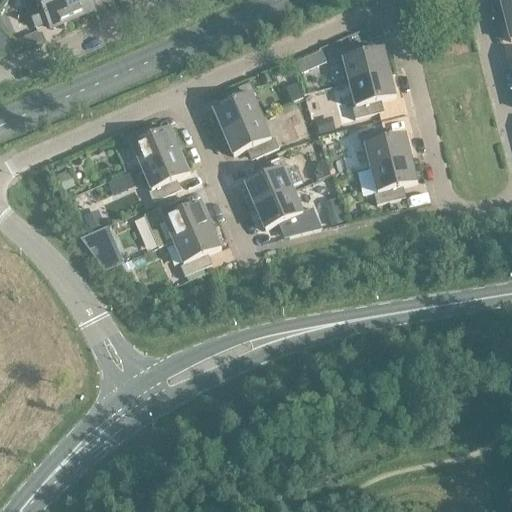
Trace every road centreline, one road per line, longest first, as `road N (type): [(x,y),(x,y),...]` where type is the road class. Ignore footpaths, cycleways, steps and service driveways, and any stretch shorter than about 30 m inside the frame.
road 1 (secondary): [(511,291),(226,353)]
road 2 (residential): [(392,9),(450,215),(490,212),(511,197)]
road 3 (residential): [(178,96),(392,9)]
road 4 (residential): [(0,78),(189,0)]
road 5 (residential): [(0,169),(178,96)]
road 6 (residential): [(178,96),(247,255)]
road 7 (residential): [(511,153),(473,0)]
road 8 (tertiary): [(90,325),(0,220)]
